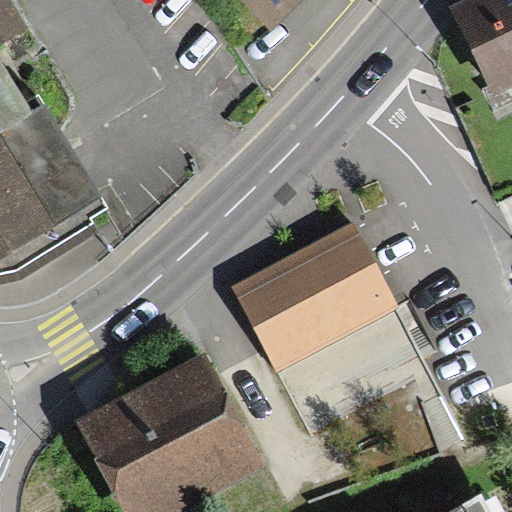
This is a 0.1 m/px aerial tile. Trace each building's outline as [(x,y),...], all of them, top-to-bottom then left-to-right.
[(0,0),(0,51),(28,34),(7,0),(0,0)] [(229,0),(271,42),(314,0),(229,0)] [(511,0),(508,0),(475,14),(508,92),(511,90),(511,0)] [(0,274),(102,213),(38,107),(23,116),(0,78),(0,274)] [(291,255),(230,288),(276,372),(397,307),(351,222),(291,255)] [(204,358),(81,424),(128,511),(181,511),(263,468),(204,358)] [(492,511),(483,496),(454,511),(492,511)]
